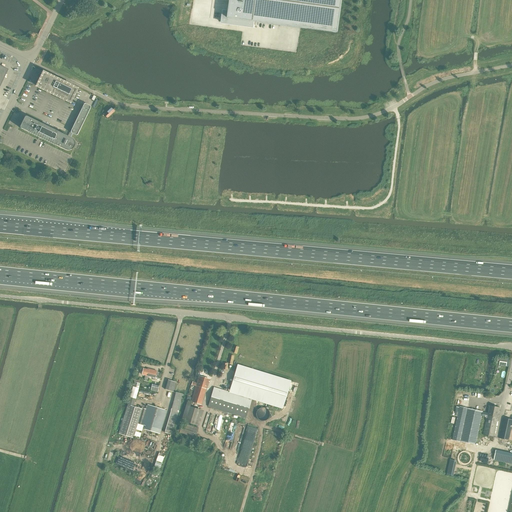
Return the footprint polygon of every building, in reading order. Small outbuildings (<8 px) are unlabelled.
[(338,33),(342,0),(230,0),(228,12),(224,11),(222,23),(253,27),(253,22),(301,28),(338,33)] [(69,102),(76,89),(43,73),(37,86),(69,102)] [(71,133),(69,137),(71,138),(73,134),(76,135),(77,135),(90,107),(90,106),(85,104),(85,103),(84,103),(84,104),(70,131),(70,132),(70,133),(71,133)] [(67,150),(68,150),(69,150),(70,150),(71,150),(71,149),(72,149),(73,148),(73,147),(74,147),(74,146),(74,145),(74,144),(74,143),(74,142),(74,141),(73,140),(72,139),(71,138),(69,137),(27,116),(26,116),(25,116),(25,117),(24,117),(20,126),(20,127),(20,128),(21,128),(65,150),(66,150),(67,150)] [(100,139),(90,161),(188,168),(197,150),(171,139),(171,145),(100,139)] [(214,387),(208,407),(215,409),(215,408),(245,418),(251,399),(282,409),(290,381),(237,364),(229,392),(214,387)] [(148,370),(143,368),(142,374),(145,375),(144,379),(147,380),(148,376),(157,378),(159,372),(156,372),(157,371),(149,369),(148,370)] [(201,404),(209,379),(199,376),(197,383),(192,381),(191,385),(196,386),(191,401),(201,404)] [(168,380),(165,389),(170,391),(173,392),(173,390),(176,382),(173,381),(168,380)] [(134,382),(129,397),(136,399),(140,384),(134,382)] [(172,435),(183,394),(176,392),(164,433),(172,435)] [(127,403),(118,434),(133,438),(137,424),(147,427),(146,430),(159,434),(161,429),(166,410),(147,404),(146,409),(142,408),(142,409),(133,407),(133,406),(136,399),(129,397),(128,403),(127,403)] [(181,420),(195,424),(198,426),(203,411),(190,406),(191,403),(187,402),(181,420)] [(493,437),(500,408),(497,407),(490,405),(488,413),(483,412),(483,411),(468,408),(460,441),(475,444),(481,416),(487,417),(483,435),(493,437)] [(452,440),(460,441),(468,408),(460,406),(452,440)] [(509,440),(511,424),(511,419),(504,418),(499,438),(509,440)] [(194,439),(198,426),(195,424),(194,427),(182,423),(179,434),(194,439)] [(511,453),(496,450),(493,460),(511,464),(511,453)]
